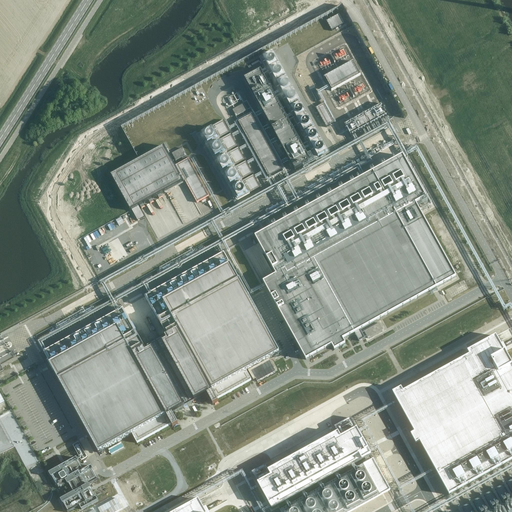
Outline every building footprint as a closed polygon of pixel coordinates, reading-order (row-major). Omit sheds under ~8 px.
[(327,22),(332,32),(345,25),(340,15),(327,22)] [(264,56),(261,58),(317,160),(320,158),(321,159),(326,156),(325,155),(329,153),(273,51),(267,55),(267,54),(264,56)] [(360,76),(353,62),(325,78),(332,91),(360,76)] [(261,70),(244,79),(295,170),(311,161),(261,70)] [(315,86),(310,87),(317,102),(321,100),(315,86)] [(334,123),(324,104),(316,108),(326,127),(329,126),(334,123)] [(351,137),(389,117),(382,104),(344,125),(351,137)] [(251,115),(238,122),(269,178),(282,170),(251,115)] [(213,126),(200,133),(207,147),(220,140),(220,139),(230,134),(223,122),(213,127),(213,126)] [(227,153),(237,148),(231,136),(221,141),(220,140),(208,147),(215,161),(228,154),(227,153)] [(138,160),(111,175),(131,211),(186,181),(188,184),(187,185),(197,203),(209,196),(189,159),(175,166),(163,146),(138,160)] [(235,167),(245,162),(239,150),(228,155),(228,154),(215,161),(223,175),(235,168),(235,167)] [(403,156),(255,237),(276,276),(275,276),(264,283),(306,360),(332,346),(334,350),(346,344),(343,340),(355,333),(359,341),(365,338),(361,330),(456,277),(416,204),(426,198),(403,156)] [(253,176),(246,164),(236,169),(236,168),(223,175),(230,189),(243,182),(243,181),(253,176)] [(244,183),(243,182),(230,189),(238,203),(250,196),(250,195),(260,190),(254,178),(244,183)] [(148,292),(145,294),(146,296),(145,296),(153,311),(152,311),(156,318),(157,318),(167,336),(166,336),(161,339),(160,340),(157,341),(156,342),(157,344),(190,404),(193,402),(195,401),(207,394),(213,405),(219,402),(217,399),(252,380),(246,371),(273,356),(279,353),(280,353),(240,281),(236,274),(235,273),(224,253),(222,254),(221,252),(214,256),(215,258),(212,260),(211,258),(204,262),(205,264),(201,265),(200,264),(193,268),(194,269),(191,271),(190,270),(183,274),(184,275),(180,277),(180,275),(172,279),(173,281),(170,283),(169,281),(162,285),(163,287),(160,288),(159,287),(152,291),(152,292),(149,294),(148,292)] [(46,351),(44,352),(50,364),(54,372),(55,373),(99,452),(105,449),(132,434),(137,443),(171,424),(173,427),(178,424),(172,413),(184,407),(187,405),(190,404),(157,344),(156,342),(155,343),(152,344),(150,345),(147,347),(145,348),(135,330),(136,329),(132,322),(131,323),(123,308),(122,309),(122,307),(118,309),(119,311),(116,313),(115,311),(108,315),(109,317),(105,318),(104,317),(97,321),(98,322),(95,324),(94,322),(87,326),(88,328),(85,330),(84,328),(76,332),(77,334),(74,336),(73,334),(66,338),(67,340),(64,341),(63,340),(56,344),(56,345),(53,347),(52,345),(45,349),(46,351)] [(401,388),(393,393),(415,433),(411,435),(416,444),(420,442),(449,495),(511,460),(511,365),(505,352),(500,344),(496,336),(467,352),(469,355),(403,392),(401,388)] [(407,364),(415,361),(412,351),(403,355),(407,364)] [(257,382),(276,372),(270,361),(251,371),(257,382)] [(266,465),(252,473),(272,509),(371,455),(351,418),(335,427),(338,433),(275,468),(269,471),(266,465)] [(219,420),(214,423),(217,428),(222,425),(219,420)] [(216,433),(210,435),(213,442),(211,443),(210,439),(207,440),(208,443),(205,444),(208,452),(217,449),(216,445),(220,443),(216,433)] [(199,440),(192,444),(193,446),(182,451),(185,457),(196,451),(197,453),(204,450),(199,440)] [(63,466),(49,473),(51,477),(52,477),(57,485),(56,486),(66,481),(68,484),(69,484),(73,491),(71,493),(72,494),(61,500),(63,504),(64,503),(69,511),(68,511),(69,511),(80,506),(82,510),(98,501),(96,497),(95,497),(95,496),(91,490),(93,489),(93,487),(91,488),(89,484),(99,479),(98,479),(93,471),(94,470),(92,466),(83,471),(82,468),(79,462),(77,458),(66,464),(63,466)] [(169,460),(172,466),(178,463),(175,458),(169,460)] [(422,464),(423,466),(428,463),(426,458),(420,461),(422,464)] [(373,459),(280,510),(281,511),(350,511),(390,490),(389,488),(374,459),(373,459)] [(123,482),(125,488),(137,483),(135,478),(123,482)] [(502,485),(495,489),(503,503),(510,499),(502,485)] [(491,491),(484,495),(492,509),(499,506),(491,491)] [(480,497),(473,501),(478,511),(487,511),(488,511),(480,497)] [(205,511),(206,511),(203,507),(199,500),(176,511),(205,511)] [(473,511),(469,503),(462,507),(464,511),(473,511)]
